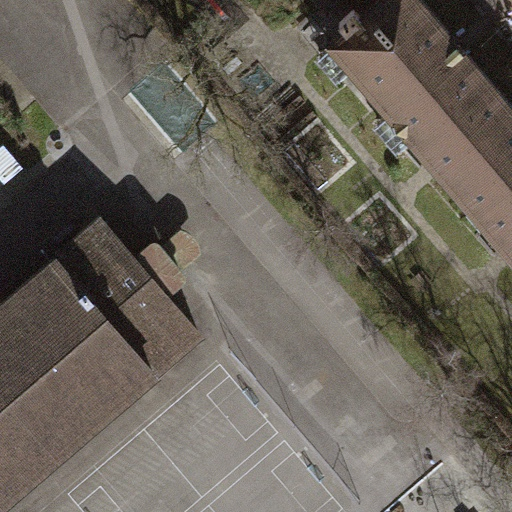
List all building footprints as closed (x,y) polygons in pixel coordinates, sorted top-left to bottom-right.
[(342,0),(316,0),(327,13),(342,0)] [(330,42),(441,172),(511,110),(511,106),(420,0),(342,0),(327,13),(343,31),(330,42)] [(511,110),(441,172),(511,253),(511,110)] [(0,297),(0,497),(193,331),(159,291),(177,276),(172,270),(187,256),(169,235),(155,248),(148,240),(129,256),(94,216),(0,297)] [(490,511),(446,459),(383,511),(490,511)]
